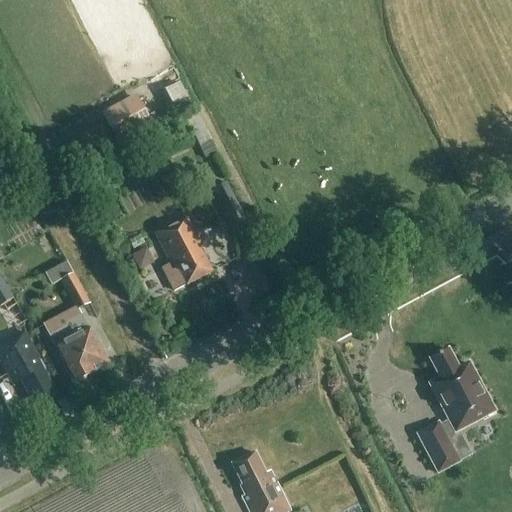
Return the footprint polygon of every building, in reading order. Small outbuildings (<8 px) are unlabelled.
[(168,110),(187,101),(175,75),(156,84),(168,110)] [(103,119),(118,147),(152,128),(147,118),(137,100),(103,119)] [(152,128),(172,117),(168,111),(160,115),(161,116),(155,119),(153,114),(147,118),(152,128)] [(211,143),(196,114),(184,120),(205,160),(215,155),(209,143),(211,143)] [(68,145),(79,165),(110,149),(99,129),(68,145)] [(45,144),(53,167),(64,163),(57,141),(45,144)] [(97,176),(106,191),(125,180),(116,165),(97,176)] [(233,179),(211,189),(229,227),(245,219),(238,204),(244,201),(233,179)] [(203,249),(193,229),(187,218),(154,234),(171,265),(163,269),(175,292),(186,286),(186,287),(212,273),(200,251),(203,249)] [(140,247),(124,255),(132,271),(148,264),(140,247)] [(60,282),(74,309),(77,311),(88,305),(65,264),(45,275),(51,286),(60,282)] [(0,307),(14,330),(25,324),(11,300),(10,301),(0,284),(0,307)] [(75,308),(74,309),(41,327),(73,384),(107,365),(77,311),(75,308)] [(24,332),(0,345),(0,366),(12,387),(21,382),(33,405),(54,394),(38,362),(40,361),(24,332)] [(417,435),(437,474),(459,463),(442,433),(452,428),(455,433),(494,412),(468,364),(457,370),(447,351),(429,360),(440,380),(429,385),(448,421),(439,426),(438,424),(417,435)] [(486,450),(491,463),(511,455),(511,449),(508,441),(486,450)] [(265,475),(254,454),(231,466),(246,496),(241,498),(247,511),(289,511),(269,472),(265,475)] [(463,462),(425,484),(432,496),(470,473),(463,462)]
